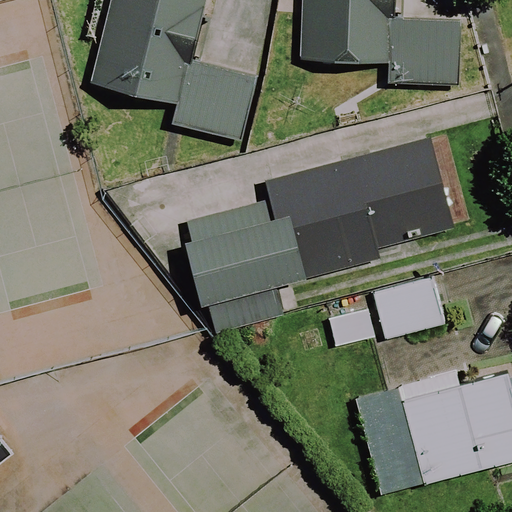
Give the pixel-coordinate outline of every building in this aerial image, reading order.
[(210,0),(114,0),(96,85),(181,103),(176,125),(241,139),(255,75),(198,62),(210,0)] [(400,21),(400,0),(309,0),(309,61),(392,62),(391,84),(464,85),(466,23),(400,21)] [(469,224),(447,138),(269,184),(274,203),(188,225),(216,333),(285,315),(277,285),(386,257),(383,247),(469,224)] [(445,324),(434,280),(376,294),(387,339),(445,324)] [(325,316),(334,351),(381,339),(372,304),(325,316)] [(511,460),(511,372),(461,386),(457,373),(359,399),(384,494),(511,460)]
